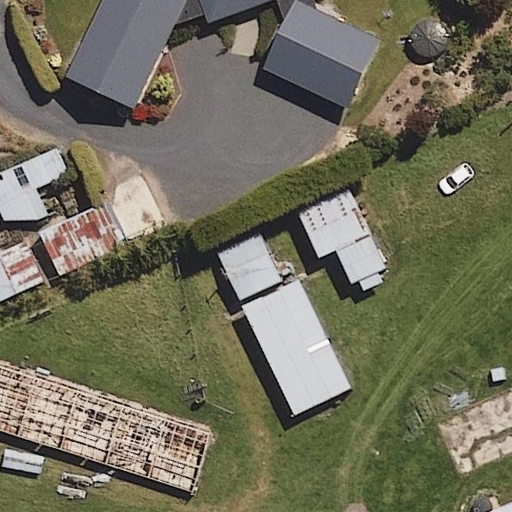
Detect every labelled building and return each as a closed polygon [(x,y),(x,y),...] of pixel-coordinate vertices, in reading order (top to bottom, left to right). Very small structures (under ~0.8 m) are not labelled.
[(114,0),(74,85),(141,116),(185,39),(279,6),(295,29),(273,76),(356,115),(388,49),(321,17),(314,0),(114,0)] [(0,301),(56,276),(0,153),(0,301)] [(167,227),(146,179),(109,195),(129,243),(167,227)] [(357,193),(304,215),(325,264),(344,256),(360,291),(394,276),(357,193)] [(362,397),(309,285),(251,312),(304,424),(362,397)] [(217,436),(1,366),(0,366),(0,434),(196,498),(217,436)] [(49,455),(5,448),(2,472),(45,478),(49,455)] [(511,511),(511,498),(482,511),(511,511)]
